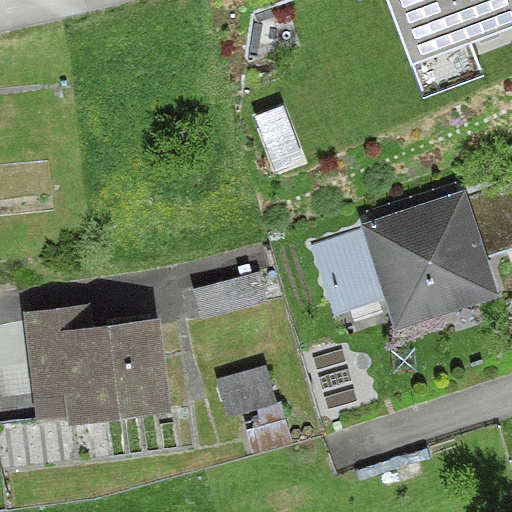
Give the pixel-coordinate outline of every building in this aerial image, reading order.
[(511,0),(389,0),(423,97),(475,79),(464,49),(511,33),(511,0)] [(395,322),(486,292),(456,202),(365,232),(395,322)] [(259,303),(252,276),(191,292),(198,320),(259,303)] [(156,407),(147,328),(66,338),(63,313),(25,317),(35,396),(38,416),(72,411),(73,417),(156,407)] [(228,412),(264,402),(257,376),(221,386),(228,412)] [(249,453),(282,444),(274,413),(253,419),(257,430),(244,434),(249,453)]
